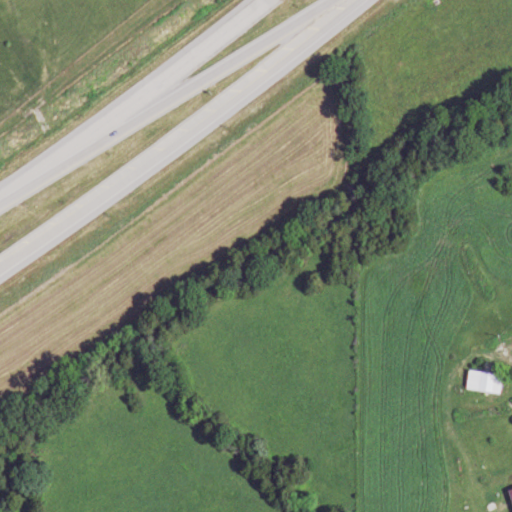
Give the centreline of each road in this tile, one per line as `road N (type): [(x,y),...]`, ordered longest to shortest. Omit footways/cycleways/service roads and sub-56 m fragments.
road 1 (trunk): [(0,269),(352,0)]
road 2 (trunk): [(325,0),(0,195)]
